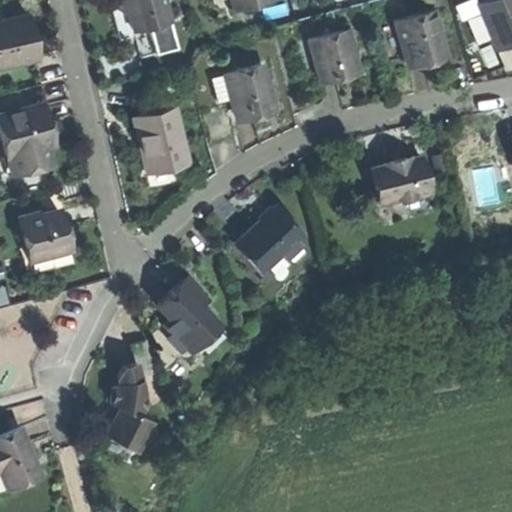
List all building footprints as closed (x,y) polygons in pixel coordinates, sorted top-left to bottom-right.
[(116,0),(112,7),(130,16),(135,30),(171,17),(164,0),(116,0)] [(230,0),(232,9),(266,0),(230,0)] [(478,7),(493,43),(511,34),(511,1),(511,2),(510,0),(478,0),(475,1),(478,7)] [(137,35),(135,30),(130,16),(112,7),(109,11),(122,40),(137,35)] [(479,48),(493,43),(478,7),(464,12),(479,48)] [(432,9),(393,19),(395,27),(403,57),(405,63),(426,58),(444,53),(432,9)] [(9,22),(0,24),(0,65),(35,58),(26,14),(8,18),(9,22)] [(337,77),(357,71),(352,52),(348,54),(344,41),(349,40),(346,27),(306,38),(318,82),(337,77)] [(391,60),(403,57),(395,27),(383,30),(391,60)] [(302,86),(318,82),(306,38),(290,42),(302,86)] [(251,111),(270,105),(259,63),(222,73),(229,98),(234,115),(251,111)] [(215,102),(229,98),(222,73),(208,77),(215,102)] [(38,104),(0,113),(0,142),(3,155),(48,144),(43,124),(38,104)] [(146,171),(185,162),(173,106),(130,116),(135,135),(138,134),(142,151),(146,171)] [(51,156),(48,144),(3,155),(6,167),(8,166),(49,156),(51,156)] [(54,177),(49,156),(8,166),(14,187),(54,177)] [(393,162),(371,167),(378,197),(384,201),(395,198),(396,201),(428,193),(419,156),(393,162)] [(375,203),(384,201),(378,197),(371,167),(367,168),(375,203)] [(432,209),(428,193),(396,201),(400,217),(432,209)] [(236,238),(262,267),(278,252),(293,239),(298,234),(272,205),(251,225),(236,238)] [(17,221),(28,260),(68,249),(62,229),(57,210),(34,216),(19,221),(17,221)] [(17,215),(19,221),(34,216),(33,210),(17,215)] [(258,271),(262,267),(236,238),(231,243),(258,271)] [(298,245),(293,239),(278,252),(284,258),(298,245)] [(72,263),(68,249),(28,260),(22,261),(26,275),(72,263)] [(167,293),(155,305),(167,318),(162,324),(184,347),(213,320),(198,303),(203,298),(184,278),(167,293)] [(222,329),(213,320),(184,347),(162,324),(155,330),(186,363),(222,329)] [(144,340),(128,344),(134,365),(137,376),(153,371),(144,340)] [(147,420),(136,415),(143,400),(137,376),(134,365),(119,369),(115,377),(117,385),(110,386),(109,394),(108,401),(117,406),(103,435),(119,442),(121,437),(136,444),(147,420)] [(0,478),(4,477),(11,495),(50,481),(37,446),(30,428),(0,438),(0,478)] [(133,450),(136,444),(121,437),(119,442),(133,450)]
